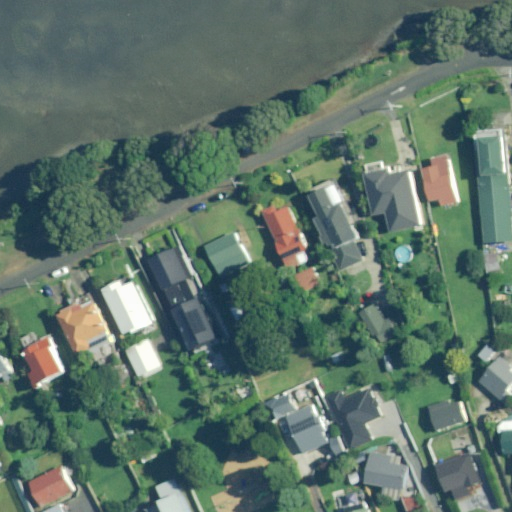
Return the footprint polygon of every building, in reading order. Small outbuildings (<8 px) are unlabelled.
[(511,241),(511,168),(509,128),(477,131),(479,151),(487,150),(489,178),(480,178),(485,243),(511,241)] [(463,201),(452,156),(435,160),(437,166),(425,169),(433,202),(443,199),(445,205),(463,201)] [(426,225),(416,171),(394,175),(393,170),(370,175),(378,216),(391,213),(395,231),(426,225)] [(359,230),(341,185),(315,195),(323,216),(319,218),(339,270),(365,260),(354,231),(359,230)] [(281,212),(279,205),(266,210),(300,292),(324,282),(293,207),(281,212)] [(253,262),(240,233),(210,246),(223,276),(253,262)] [(173,268),(170,263),(158,269),(178,314),(185,310),(182,303),(193,298),(188,288),(197,284),(188,262),(173,268)] [(131,287),(128,281),(109,290),(132,334),(145,327),(148,333),(162,326),(140,283),(131,287)] [(115,338),(98,302),(86,308),(85,305),(63,316),(81,354),(115,338)] [(247,319),(242,303),(232,306),(237,322),(247,319)] [(396,335),(380,304),(365,312),(377,336),(381,334),(385,341),(396,335)] [(40,344),(36,334),(25,339),(38,371),(34,373),(38,385),(69,373),(54,338),(40,344)] [(165,366),(151,338),(128,349),(145,384),(156,378),(153,373),(165,366)] [(499,352),(491,344),(481,355),(489,363),(499,352)] [(0,373),(2,373),(6,381),(18,376),(4,346),(0,347),(0,373)] [(511,388),(511,365),(503,357),(482,380),(508,404),(511,399),(511,391),(511,390),(511,388)] [(299,410),(293,394),(267,405),(274,421),(299,410)] [(398,416),(391,399),(377,404),(384,421),(398,416)] [(470,423),(464,401),(433,409),(439,431),(470,423)] [(333,442),(315,404),(290,416),(307,454),(333,442)] [(382,423),(375,406),(354,414),(361,431),(382,423)] [(511,421),(501,422),(502,434),(506,433),(507,454),(511,453),(511,421)] [(394,456),(373,452),(367,483),(386,487),(384,497),(401,501),(403,490),(407,490),(412,466),(392,463),(394,456)] [(474,452),(458,458),(438,466),(449,492),(468,484),(469,488),(486,482),(474,452)] [(0,474),(11,467),(6,459),(0,462),(0,474)] [(78,493),(65,466),(32,482),(45,508),(78,493)] [(363,481),(358,469),(339,477),(344,489),(363,481)] [(160,487),(171,511),(193,511),(178,479),(160,487)] [(335,498),(331,487),(322,490),(326,502),(335,498)]
